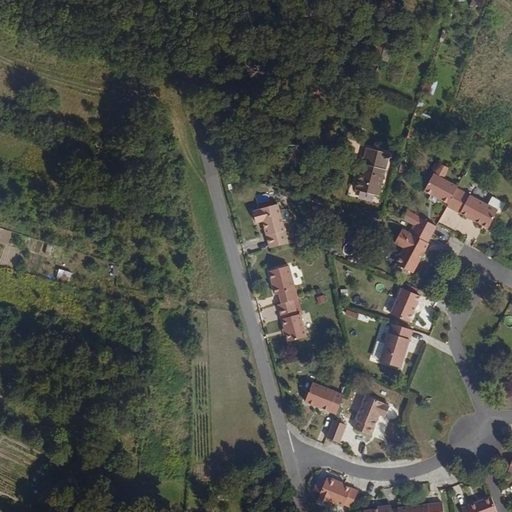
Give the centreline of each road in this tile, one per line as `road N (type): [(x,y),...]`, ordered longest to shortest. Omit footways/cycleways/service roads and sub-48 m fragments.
road 1 (unclassified): [(289,457),(158,0)]
road 2 (residential): [(289,457),(314,455),(390,474),(474,445)]
road 3 (residential): [(490,426),(455,342),(487,266)]
